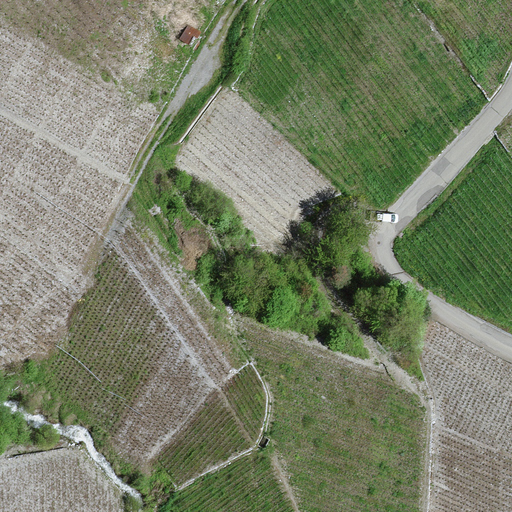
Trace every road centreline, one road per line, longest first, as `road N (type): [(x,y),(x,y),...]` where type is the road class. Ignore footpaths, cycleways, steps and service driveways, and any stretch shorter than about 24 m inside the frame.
road 1 (track): [(511,349),(369,269),(396,216),(511,88)]
road 2 (track): [(242,0),(207,47),(159,143)]
